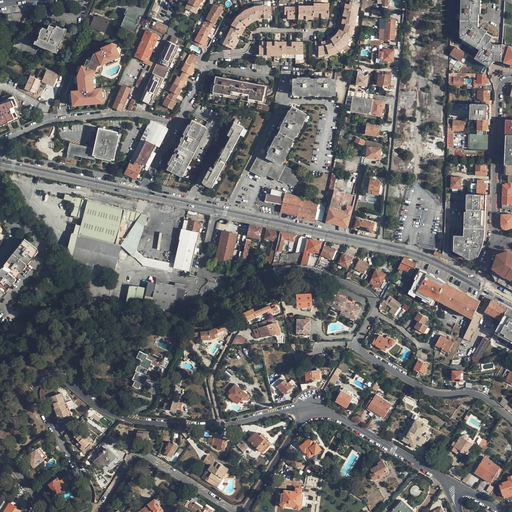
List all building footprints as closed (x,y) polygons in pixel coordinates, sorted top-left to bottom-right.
[(502,59),(502,46),(495,46),(497,43),(492,39),(486,35),(487,34),(478,28),(478,14),(479,0),(478,0),(462,0),(463,5),(461,5),(460,37),(471,44),(472,43),(478,46),(481,48),(480,50),(475,58),(488,66),(491,60),(493,59),(495,58),(502,59)] [(345,3),(344,8),(357,10),(359,3),(350,1),(350,4),(349,4),(345,3)] [(222,10),(221,9),(216,6),(213,5),(209,12),(217,16),(218,17),(222,10)] [(249,9),(245,11),(252,21),(255,20),(253,16),(257,15),(254,5),(248,8),(249,9)] [(264,18),(264,6),(259,6),(259,5),(254,5),(257,15),(259,15),(260,17),(260,19),(264,18)] [(355,14),(357,14),(357,10),(344,8),(343,13),(347,13),(346,16),(354,18),(355,14)] [(134,30),(140,17),(127,11),(121,25),(134,30)] [(149,11),(147,17),(153,19),(155,14),(149,11)] [(252,21),(245,11),(242,14),(241,12),(237,16),(236,16),(244,23),(246,21),(249,24),(252,21)] [(205,19),(208,21),(213,24),(217,16),(209,12),(205,19)] [(92,20),(88,18),(85,25),(104,32),(109,21),(97,17),(94,15),(92,20)] [(245,28),(244,27),(242,25),(244,23),(236,16),(233,21),(234,22),(232,25),(243,31),(245,28)] [(355,25),(356,21),(354,21),(354,18),(346,16),(346,19),(342,18),(341,23),(352,25),(355,25)] [(395,19),(392,19),(389,19),(389,17),(386,17),(385,18),(382,18),(381,29),(385,29),(395,30),(395,19)] [(504,21),(503,39),(507,39),(508,38),(511,37),(511,24),(509,25),(509,21),(504,21)] [(351,35),(353,30),(351,29),(352,25),(341,23),(340,26),(341,27),(344,28),(343,31),(351,35)] [(165,34),(166,31),(155,26),(151,24),(150,28),(165,34)] [(63,33),(62,32),(63,28),(56,25),(55,27),(49,25),(47,29),(42,27),(37,41),(40,42),(40,44),(54,49),(54,48),(57,49),(61,40),(60,39),(63,33)] [(232,25),(229,31),(236,35),(237,33),(239,33),(241,35),(243,31),(232,25)] [(206,37),(210,30),(204,27),(202,26),(198,33),(206,37)] [(394,40),(395,30),(385,29),(384,40),(388,41),(388,39),(394,40)] [(151,65),(153,61),(148,59),(158,35),(146,30),(135,56),(148,61),(147,64),(151,65)] [(351,35),(343,31),(343,30),(342,33),(337,30),(335,34),(343,41),(345,44),(348,40),(351,35)] [(229,31),(226,38),(237,43),(239,40),(236,38),(235,38),(236,35),(229,31)] [(198,33),(194,40),(196,42),(195,45),(200,48),(202,45),(203,45),(207,38),(206,37),(198,33)] [(342,47),(345,44),(343,41),(335,34),(332,36),(334,40),(332,41),(338,50),(342,47)] [(148,88),(146,87),(141,99),(144,100),(147,95),(154,98),(156,93),(156,94),(168,67),(169,67),(171,62),(170,62),(177,45),(175,44),(177,39),(171,36),(169,41),(167,40),(165,46),(168,48),(165,55),(163,54),(162,56),(161,56),(157,64),(158,64),(157,67),(156,67),(154,70),(155,70),(155,71),(154,70),(150,79),(153,80),(151,87),(148,86),(148,88)] [(223,44),(229,47),(230,44),(231,45),(235,47),(237,43),(226,38),(223,44)] [(329,42),(328,40),(328,39),(325,40),(328,52),(332,50),(333,52),(338,50),(332,41),(331,42),(330,42),(329,42)] [(321,41),(321,44),(321,45),(318,46),(318,55),(324,55),(329,54),(328,52),(325,40),(321,41)] [(122,55),(116,41),(103,47),(104,49),(93,53),(90,60),(86,59),(83,66),(95,70),(97,66),(122,55)] [(277,53),(277,55),(280,55),(282,55),(282,53),(282,41),(277,41),(277,45),(274,45),(274,53),(277,53)] [(461,61),(466,53),(456,46),(454,49),(451,54),(461,61)] [(379,52),(379,51),(378,53),(376,53),(376,62),(388,63),(388,60),(393,60),(394,49),(383,48),(382,52),(381,52),(380,52),(379,52)] [(195,67),(193,66),(187,63),(185,62),(181,70),(183,71),(189,74),(190,75),(195,67)] [(83,66),(81,65),(77,75),(78,90),(71,90),(72,105),(103,102),(102,87),(94,88),(92,77),(95,70),(83,66)] [(140,88),(149,70),(145,68),(136,87),(138,87),(140,88)] [(56,73),(51,71),(50,74),(45,72),(46,71),(41,69),(37,78),(34,77),(35,74),(31,73),(25,89),(35,92),(40,81),(53,86),(56,78),(57,76),(55,76),(56,73)] [(183,71),(180,77),(186,80),(189,74),(183,71)] [(362,76),(362,72),(357,71),(356,86),(368,86),(368,76),(362,76)] [(391,74),(378,73),(376,85),(382,86),(383,84),(389,85),(391,74)] [(486,78),(486,74),(477,74),(477,83),(486,84),(487,84),(488,78),(486,78)] [(178,75),(174,83),(182,87),(186,80),(180,77),(178,75)] [(268,84),(261,83),(258,83),(244,80),(241,79),(226,77),(223,76),(216,75),(215,81),(213,83),(211,90),(213,90),(213,93),(220,94),(220,92),(223,93),(223,95),(237,98),(238,95),(241,96),(241,98),(255,101),(255,99),(259,99),(258,101),(265,103),(268,84)] [(334,94),(334,79),(293,78),(293,94),(296,94),(296,93),(309,93),(309,94),(318,94),(318,93),(331,93),(330,94),(334,94)] [(453,85),(460,85),(463,85),(463,78),(454,78),(454,80),(449,80),(449,88),(453,88),(453,85)] [(170,90),(173,91),(178,94),(182,87),(174,83),(170,90)] [(130,89),(122,85),(113,106),(121,110),(130,89)] [(128,109),(131,110),(140,88),(138,87),(128,109)] [(482,101),(482,104),(489,104),(490,96),(487,96),(487,94),(487,91),(478,90),(477,99),(480,99),(480,101),(482,101)] [(372,99),(373,94),(353,91),(348,91),(344,113),(364,117),(364,113),(350,111),(352,96),(372,99)] [(151,104),(154,98),(147,95),(144,100),(151,104)] [(0,102),(0,104),(11,101),(13,106),(15,105),(19,115),(13,118),(13,119),(0,124),(0,127),(17,120),(17,119),(23,117),(15,96),(5,100),(5,101),(0,102)] [(176,101),(175,101),(169,98),(167,96),(163,105),(172,110),(176,101)] [(385,101),(372,99),(352,96),(350,111),(364,113),(381,116),(382,108),(384,108),(385,101)] [(0,124),(13,119),(13,118),(19,115),(15,105),(13,106),(11,101),(0,104),(0,124)] [(470,119),(478,119),(489,119),(490,119),(490,104),(489,104),(482,104),(471,104),(470,119)] [(266,156),(263,155),(259,153),(250,170),(264,177),(265,175),(277,181),(278,180),(286,184),(287,183),(295,187),(301,175),(280,164),(282,160),(281,160),(291,141),(291,142),(294,135),(303,116),(304,116),(305,113),(292,106),(266,156)] [(205,126),(192,119),(187,129),(167,168),(181,175),(205,126)] [(488,127),(489,119),(478,119),(477,134),(486,134),(487,127),(488,127)] [(448,123),(448,133),(454,133),(454,130),(464,130),(465,121),(453,120),(453,127),(450,127),(450,124),(448,123)] [(154,145),(159,147),(168,129),(149,121),(129,162),(134,164),(145,140),(154,145)] [(218,156),(226,160),(230,152),(228,151),(232,143),(234,144),(239,135),(236,134),(238,130),(240,132),(243,127),(233,122),(226,134),(229,136),(223,146),(222,146),(218,154),(219,155),(218,156)] [(379,130),(379,125),(366,123),(364,134),(376,136),(377,132),(377,129),(379,130)] [(94,147),(69,143),(66,158),(73,159),(74,155),(114,162),(119,132),(97,128),(94,147)] [(489,134),(486,134),(477,134),(470,134),(469,148),(488,149),(489,134)] [(364,145),(365,141),(356,137),(354,141),(364,145)] [(143,169),(151,151),(154,145),(145,140),(134,164),(129,162),(124,173),(138,179),(143,169)] [(380,148),(367,146),(366,156),(379,158),(380,148)] [(143,169),(147,171),(156,153),(151,151),(143,169)] [(224,163),(217,159),(213,167),(210,165),(209,168),(211,169),(210,171),(208,170),(202,182),(203,184),(206,185),(209,187),(211,187),(212,187),(214,183),(211,181),(213,178),(214,175),(217,176),(224,163)] [(485,169),(485,164),(476,164),(476,166),(476,175),(487,176),(487,169),(485,169)] [(332,172),(329,188),(333,189),(337,173),(332,172)] [(330,204),(351,212),(355,195),(352,194),(357,177),(350,175),(345,192),(333,189),(330,204)] [(461,188),(462,177),(451,177),(451,188),(461,188)] [(378,194),(380,187),(378,187),(378,184),(379,179),(370,178),(367,193),(378,194)] [(476,194),(486,195),(486,183),(483,183),(483,180),(477,179),(476,194)] [(511,183),(508,184),(508,185),(505,185),(503,185),(503,195),(511,195),(511,183)] [(301,199),(302,197),(285,192),(283,197),(282,204),(280,212),(290,214),(297,216),(301,199)] [(487,195),(486,195),(476,194),(446,193),(446,208),(467,209),(486,210),(487,195)] [(0,197),(0,196),(0,212),(13,207),(7,194),(0,197)] [(265,201),(282,204),(283,197),(266,194),(265,201)] [(74,260),(115,270),(121,246),(115,244),(121,217),(138,221),(140,213),(65,195),(64,200),(74,202),(71,216),(82,219),(80,225),(74,224),(67,254),(75,256),(74,260)] [(511,195),(503,195),(502,209),(511,209),(511,195)] [(314,217),(318,202),(301,199),(297,216),(297,217),(305,219),(313,221),(314,217)] [(322,219),(326,203),(318,201),(318,202),(314,217),(322,219)] [(347,227),(351,212),(330,204),(326,221),(347,227)] [(485,238),(486,210),(467,209),(466,235),(455,235),(454,251),(465,256),(470,259),(478,257),(483,244),(485,238)] [(511,227),(511,214),(507,214),(507,213),(502,213),(501,225),(502,227),(504,228),(504,229),(506,229),(508,229),(511,227)] [(144,266),(167,270),(169,263),(145,258),(138,252),(146,215),(140,214),(140,216),(135,222),(134,225),(124,238),(123,241),(120,245),(144,266)] [(371,231),(373,222),(357,218),(354,227),(371,231)] [(259,238),(262,227),(257,226),(249,225),(247,235),(259,238)] [(274,257),(274,256),(280,231),(272,230),(267,228),(265,238),(273,240),(269,256),(274,257)] [(240,245),(234,244),(236,234),(222,231),(215,260),(236,265),(240,245)] [(288,233),(280,231),(274,256),(277,257),(279,250),(281,251),(284,238),(292,240),(294,240),(296,235),(288,233)] [(297,241),(294,240),(292,240),(289,253),(281,254),(280,262),(293,260),(301,261),(307,238),(298,236),(297,241)] [(251,240),(246,238),(239,271),(244,271),(251,240)] [(307,238),(301,261),(301,263),(316,266),(318,261),(319,258),(319,257),(317,257),(307,255),(308,250),(318,252),(319,247),(320,247),(321,241),(307,238)] [(0,296),(37,249),(24,239),(0,270),(0,296)] [(337,250),(324,245),(321,254),(333,259),(337,250)] [(251,253),(247,271),(253,270),(257,248),(253,247),(252,253),(251,253)] [(511,270),(511,254),(507,251),(497,254),(495,260),(511,270)] [(338,262),(347,267),(352,258),(343,253),(338,262)] [(413,273),(417,264),(403,258),(398,268),(402,270),(403,269),(413,273)] [(363,273),(369,264),(360,259),(354,268),(363,273)] [(505,286),(511,273),(511,270),(495,260),(493,265),(492,269),(491,272),(495,280),(505,286)] [(386,274),(382,272),(376,269),(370,283),(373,284),(373,286),(375,287),(376,286),(379,287),(386,274)] [(436,283),(424,277),(419,286),(426,290),(423,295),(428,298),(436,283)] [(183,303),(186,285),(175,283),(175,285),(147,281),(143,304),(174,309),(176,302),(183,303)] [(455,297),(459,289),(446,282),(438,300),(450,306),(453,300),(451,299),(452,298),(453,298),(454,296),(455,297)] [(126,301),(133,303),(134,298),(143,299),(145,288),(129,285),(126,301)] [(406,288),(404,292),(403,294),(411,299),(412,299),(415,294),(406,288)] [(465,292),(459,289),(455,297),(454,296),(453,298),(452,298),(451,299),(453,300),(450,306),(456,309),(459,303),(466,307),(467,304),(464,302),(463,303),(460,301),(465,292)] [(344,302),(345,298),(332,291),(327,303),(332,306),(337,308),(341,310),(345,303),(344,302)] [(297,307),(302,307),(309,306),(311,306),(310,292),(296,293),(297,297),(293,297),(294,303),(297,302),(297,307)] [(456,309),(472,318),(475,313),(481,301),(465,292),(460,301),(463,303),(464,302),(467,304),(466,307),(459,303),(456,309)] [(389,303),(391,305),(393,306),(392,308),(391,309),(396,313),(401,304),(389,295),(387,299),(390,301),(389,303)] [(504,315),(508,309),(492,299),(485,311),(501,320),(504,315)] [(341,310),(340,313),(345,315),(350,317),(355,320),(361,308),(351,303),(350,305),(349,305),(345,303),(341,310)] [(256,315),(268,310),(271,308),(272,311),(273,313),(277,311),(275,307),(273,308),(271,308),(270,306),(270,305),(254,311),(253,309),(242,313),(246,320),(256,316),(256,315)] [(407,305),(405,308),(402,313),(405,315),(410,307),(407,305)] [(414,318),(418,320),(423,323),(427,317),(418,311),(414,318)] [(480,315),(475,313),(472,318),(464,337),(471,340),(478,324),(476,323),(480,315)] [(511,319),(504,315),(495,333),(511,342),(511,319)] [(297,319),(296,332),(303,332),(310,332),(310,320),(297,319)] [(423,332),(427,325),(423,323),(418,320),(414,326),(423,332)] [(258,328),(261,336),(261,337),(269,334),(272,334),(272,336),(277,334),(274,324),(273,322),(258,328)] [(202,339),(210,338),(212,337),(213,339),(217,337),(216,333),(224,330),(223,327),(224,326),(225,326),(224,324),(207,331),(201,331),(201,339),(202,339)] [(385,338),(379,335),(377,338),(376,337),(372,343),(385,350),(387,346),(388,347),(391,344),(392,344),(393,344),(394,343),(394,341),(394,340),(393,339),(391,340),(390,340),(385,337),(385,338)] [(435,344),(442,348),(447,339),(441,335),(435,344)] [(190,337),(186,339),(190,347),(194,343),(190,337)] [(473,357),(473,362),(478,361),(490,341),(484,337),(473,357)] [(453,342),(447,339),(442,348),(441,350),(447,354),(453,342)] [(146,357),(148,354),(142,352),(140,356),(143,358),(139,364),(148,369),(150,366),(155,369),(158,370),(160,365),(166,367),(167,363),(159,359),(158,363),(146,357)] [(148,354),(146,357),(158,363),(159,359),(148,354)] [(428,365),(418,360),(414,369),(418,372),(419,370),(426,372),(427,370),(426,369),(428,365)] [(342,362),(338,368),(342,370),(346,373),(350,367),(342,362)] [(338,368),(337,367),(333,373),(338,376),(342,370),(338,368)] [(138,374),(144,377),(146,375),(137,370),(132,379),(135,380),(138,374)] [(318,374),(317,370),(305,371),(306,382),(314,381),(313,379),(317,379),(321,379),(320,374),(318,374)] [(463,370),(452,370),(452,381),(456,381),(456,384),(465,384),(465,381),(463,381),(463,370)] [(338,388),(343,379),(338,376),(333,373),(328,383),(331,385),(338,388)] [(141,384),(144,377),(138,374),(135,380),(141,384)] [(282,376),(273,383),(275,386),(284,380),(282,376)] [(290,389),(294,386),(290,381),(288,382),(286,379),(277,386),(284,395),(289,393),(287,391),(290,389)] [(242,398),(243,399),(244,400),(245,400),(246,400),(248,399),(248,398),(249,397),(248,395),(248,394),(235,383),(229,390),(231,392),(228,396),(237,404),(240,400),(242,398)] [(336,400),(341,404),(342,402),(348,405),(353,397),(346,393),(349,389),(344,387),(336,400)] [(58,418),(69,414),(64,403),(65,402),(61,392),(51,396),(53,402),(53,403),(54,407),(58,418)] [(180,395),(175,393),(174,395),(171,394),(169,394),(168,394),(168,395),(167,396),(168,397),(168,398),(168,399),(169,399),(168,403),(165,402),(163,407),(175,411),(177,407),(181,408),(182,402),(178,401),(180,395)] [(376,412),(384,399),(376,394),(374,398),(372,397),(366,406),(376,412)] [(405,396),(401,401),(413,407),(416,402),(405,396)] [(392,404),(384,399),(376,412),(385,418),(391,409),(390,408),(392,404)] [(365,410),(360,407),(356,413),(361,416),(365,410)] [(407,434),(406,433),(402,440),(411,444),(411,445),(414,447),(415,446),(416,445),(416,443),(420,445),(425,437),(421,435),(428,421),(418,415),(409,431),(407,434)] [(84,451),(92,443),(84,436),(83,436),(77,430),(73,435),(79,440),(77,442),(81,445),(79,447),(84,451)] [(138,430),(137,432),(147,434),(146,439),(149,439),(150,431),(138,430)] [(146,441),(146,439),(147,434),(137,432),(136,440),(146,441)] [(260,435),(257,432),(250,439),(253,442),(250,445),(255,450),(258,447),(263,452),(270,444),(268,442),(269,440),(262,433),(260,435)] [(450,443),(455,446),(460,436),(456,433),(450,443)] [(85,434),(84,436),(92,443),(93,442),(85,434)] [(462,435),(460,436),(455,446),(452,451),(455,453),(457,450),(458,448),(461,450),(460,451),(465,454),(472,443),(468,440),(468,437),(467,435),(465,435),(464,434),(462,435)] [(227,439),(221,437),(220,439),(218,438),(214,437),(214,439),(209,437),(208,441),(213,443),(212,444),(218,446),(217,448),(224,450),(227,439)] [(310,456),(314,453),(315,454),(322,449),(317,443),(316,443),(311,437),(308,439),(305,441),(305,442),(300,446),(305,452),(306,452),(310,456)] [(243,441),(237,446),(242,452),(248,448),(243,441)] [(165,448),(167,449),(165,453),(171,457),(178,445),(173,442),(172,443),(170,442),(165,448)] [(298,450),(291,445),(287,451),(290,454),(294,456),(298,450)] [(31,460),(29,462),(31,465),(35,465),(42,459),(40,456),(44,454),(39,448),(26,458),(27,459),(29,458),(31,460)] [(109,466),(116,459),(107,449),(94,461),(101,469),(107,464),(109,466)] [(304,462),(294,456),(290,454),(285,461),(297,468),(298,466),(300,467),(304,462)] [(207,473),(205,472),(202,477),(212,484),(214,480),(218,482),(220,483),(229,469),(208,456),(204,461),(210,465),(208,468),(209,469),(207,473)] [(491,482),(494,476),(497,472),(499,473),(502,468),(485,457),(482,462),(480,460),(474,470),(476,471),(475,473),(491,482)] [(385,468),(386,467),(382,460),(378,462),(379,464),(372,468),(372,469),(370,470),(369,473),(373,480),(374,480),(377,478),(378,478),(382,475),(382,474),(387,472),(385,468)] [(59,479),(57,476),(48,483),(56,494),(64,487),(63,485),(73,477),(69,472),(59,479)] [(461,482),(466,484),(472,476),(467,473),(461,482)] [(503,495),(504,495),(511,491),(511,475),(508,476),(509,480),(502,482),(503,484),(499,484),(503,495)] [(491,493),(495,488),(489,484),(486,490),(491,493)] [(296,506),(299,509),(302,506),(301,504),(302,488),(296,488),(296,491),(284,490),(284,493),(282,493),(281,504),(283,507),(286,505),(296,506)] [(163,502),(159,497),(155,499),(154,497),(148,501),(149,503),(139,511),(140,511),(154,511),(155,511),(163,511),(164,511),(159,504),(163,502)] [(402,501),(392,511),(410,511),(412,510),(402,501)] [(18,511),(20,509),(9,502),(3,511),(18,511)] [(206,506),(204,510),(203,511),(199,509),(200,507),(194,503),(190,510),(193,511),(209,511),(212,509),(206,506)] [(381,511),(385,508),(386,508),(382,503),(374,511),(381,511)]
